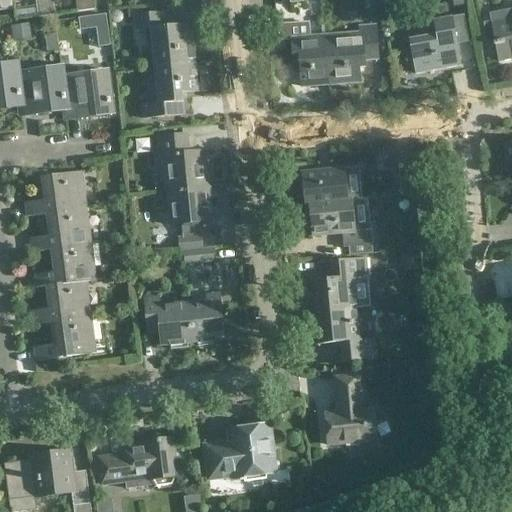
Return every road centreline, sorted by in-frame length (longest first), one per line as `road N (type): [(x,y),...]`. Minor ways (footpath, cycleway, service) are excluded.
road 1 (residential): [(21,414),(249,388),(274,358),(253,135)]
road 2 (residential): [(253,135),(460,118)]
road 3 (residential): [(477,284),(460,118)]
road 4 (residential): [(21,414),(0,257)]
road 5 (residential): [(253,135),(239,0)]
